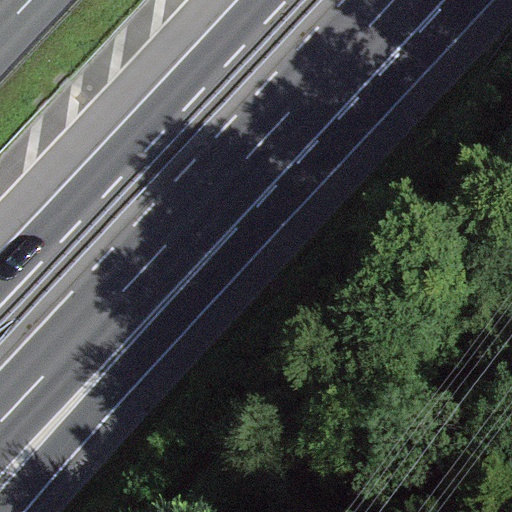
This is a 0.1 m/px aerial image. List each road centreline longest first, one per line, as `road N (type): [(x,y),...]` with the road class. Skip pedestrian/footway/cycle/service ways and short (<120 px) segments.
road 1 (motorway): [(0,489),(225,183)]
road 2 (motorway): [(260,0),(0,276)]
road 3 (motorway): [(0,423),(225,183)]
road 4 (motorway): [(225,183),(397,0)]
